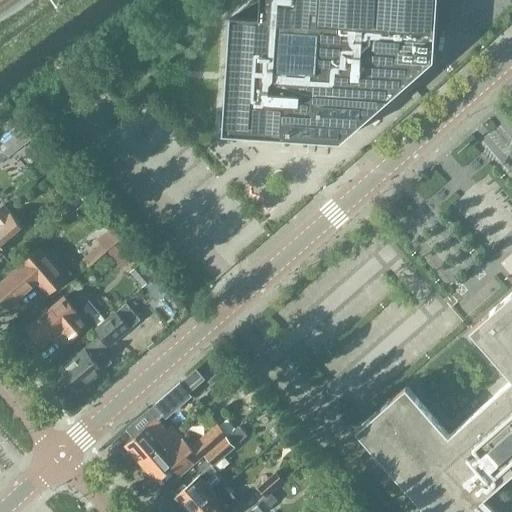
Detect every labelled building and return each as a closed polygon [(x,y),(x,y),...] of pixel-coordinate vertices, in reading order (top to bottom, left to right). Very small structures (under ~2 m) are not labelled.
[(224,133),(341,141),(434,59),(437,0),(249,0),(231,16),(224,133)] [(1,146),(10,157),(31,139),(22,128),(1,146)] [(511,205),(492,182),(482,191),(511,224),(511,205)] [(79,195),(73,187),(69,191),(75,198),(79,195)] [(0,255),(4,253),(0,247),(0,246),(23,227),(2,202),(0,204),(0,255)] [(93,204),(90,207),(101,221),(105,218),(93,204)] [(464,206),(454,214),(489,253),(498,245),(464,206)] [(101,241),(84,255),(91,263),(123,235),(114,224),(98,237),(101,241)] [(125,237),(110,249),(123,265),(138,252),(125,237)] [(48,294),(66,278),(40,248),(22,263),(24,266),(0,285),(0,298),(10,310),(40,284),(48,294)] [(511,378),(511,381),(450,436),(407,386),(357,431),(428,511),(468,511),(476,506),(482,511),(511,511),(511,293),(470,331),(511,378)] [(79,298),(71,305),(68,302),(64,297),(31,325),(26,330),(31,337),(41,348),(53,338),(53,339),(54,339),(55,340),(55,341),(56,341),(57,342),(58,342),(59,342),(60,343),(61,343),(62,343),(63,343),(64,343),(65,343),(66,342),(67,342),(67,341),(68,341),(69,340),(70,340),(88,324),(100,314),(86,298),(79,298)] [(126,303),(116,312),(130,328),(130,329),(140,320),(126,303)] [(62,372),(79,391),(103,370),(92,358),(107,345),(109,348),(130,329),(130,328),(116,312),(94,331),(100,337),(72,360),(74,361),(62,372)] [(232,361),(223,368),(234,382),(243,375),(232,361)] [(180,384),(149,411),(158,421),(164,415),(165,417),(190,395),(180,384)] [(213,402),(207,407),(211,411),(217,407),(213,402)] [(143,464),(177,433),(171,426),(166,431),(158,421),(149,411),(127,430),(134,439),(127,445),(127,446),(127,448),(132,455),(135,455),(143,464)] [(190,448),(199,459),(227,435),(218,424),(190,448)] [(183,440),(177,433),(143,464),(148,470),(148,473),(154,479),(156,479),(158,482),(180,463),(187,472),(200,461),(183,441),(183,440)] [(224,438),(205,455),(214,465),(233,449),(224,438)] [(210,467),(175,498),(182,505),(179,508),(179,511),(180,511),(197,511),(225,488),(225,487),(227,485),(218,475),(210,467)] [(275,473),(257,489),(265,498),(270,494),(283,482),(275,473)] [(310,486),(321,498),(334,487),(323,475),(310,486)] [(225,488),(197,511),(233,511),(241,505),(240,504),(225,488)] [(265,511),(277,502),(270,494),(265,498),(248,511),(265,511)]
